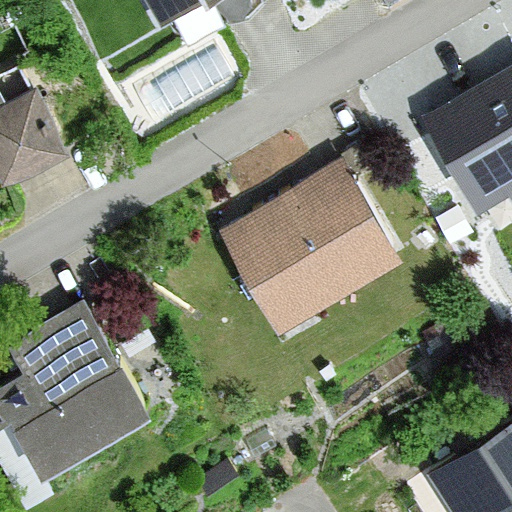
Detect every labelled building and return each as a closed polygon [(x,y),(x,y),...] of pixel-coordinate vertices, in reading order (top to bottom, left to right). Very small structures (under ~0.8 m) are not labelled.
[(192,0),(144,0),(156,21),(192,0)] [(511,69),(420,122),(473,215),(511,193),(511,69)] [(0,174),(64,141),(37,89),(0,107),(0,174)] [(336,158),(216,229),(275,328),(395,258),(336,158)] [(143,406),(84,299),(6,342),(20,368),(0,379),(0,456),(12,478),(143,406)] [(511,511),(511,420),(426,475),(450,511),(511,511)]
